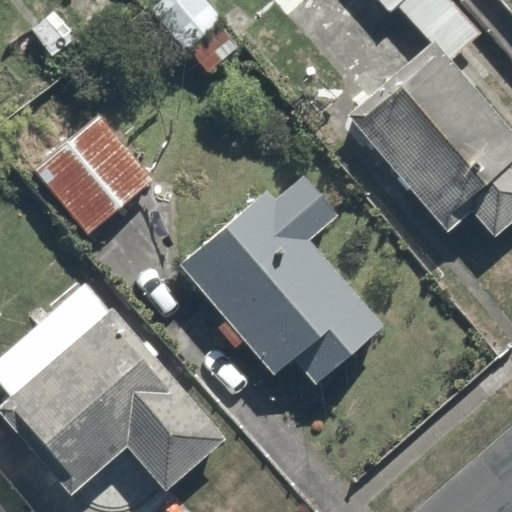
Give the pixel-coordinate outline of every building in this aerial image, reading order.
[(190,0),(136,0),(130,6),(197,79),(233,47),(190,0)] [(363,0),(377,14),(390,1),(439,50),(469,19),(449,0),(363,0)] [(511,0),(491,0),(511,22),(511,0)] [(282,112),(376,224),(401,204),(422,228),(483,177),(369,40),(282,112)] [(90,95),(12,160),(75,236),(153,171),(90,95)] [(123,253),(241,387),(322,317),(203,182),(123,253)] [(66,441),(104,483),(164,427),(54,307),(0,355),(0,487),(7,495),(66,441)]
